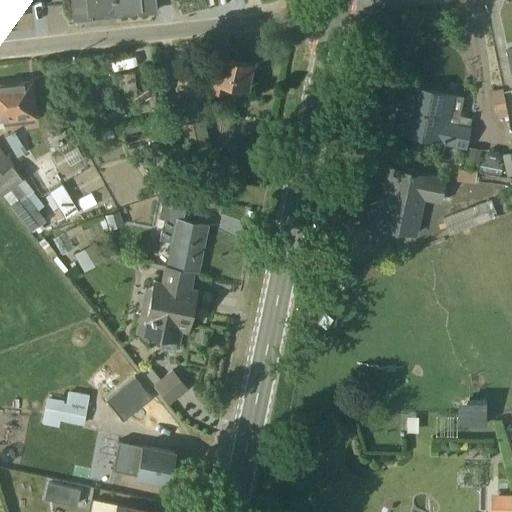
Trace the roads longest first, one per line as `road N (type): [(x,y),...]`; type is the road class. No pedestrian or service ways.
road 1 (primary): [(233,511),(333,26)]
road 2 (unclassified): [(333,26),(286,22),(0,53)]
